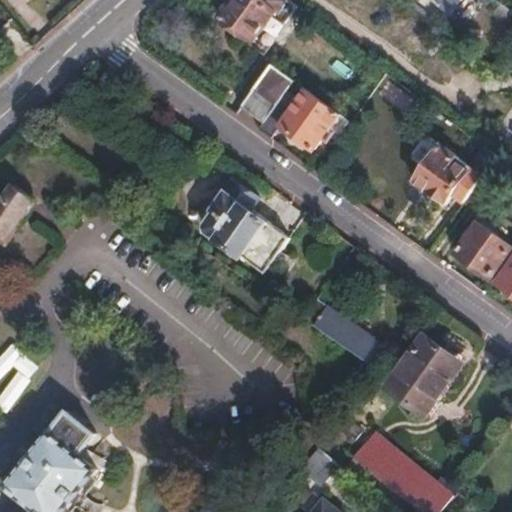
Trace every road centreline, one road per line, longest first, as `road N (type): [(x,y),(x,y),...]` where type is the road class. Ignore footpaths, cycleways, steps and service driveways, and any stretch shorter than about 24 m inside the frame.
road 1 (residential): [(94,29),(143,71),(511,323)]
road 2 (unknown): [(21,297),(87,255),(113,255),(253,381)]
road 3 (unknown): [(0,445),(40,403),(49,375),(45,340),(0,276)]
road 4 (secondary): [(94,29),(0,116)]
